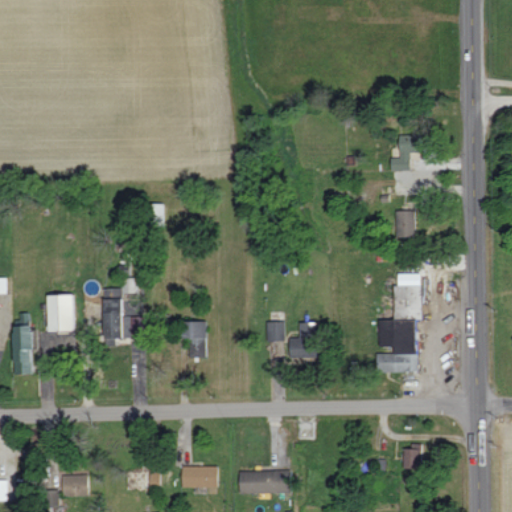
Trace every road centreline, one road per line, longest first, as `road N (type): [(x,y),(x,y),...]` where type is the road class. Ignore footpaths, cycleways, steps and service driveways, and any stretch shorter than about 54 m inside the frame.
road 1 (residential): [(511,405),(0,418)]
road 2 (secondary): [(480,511),(472,0)]
